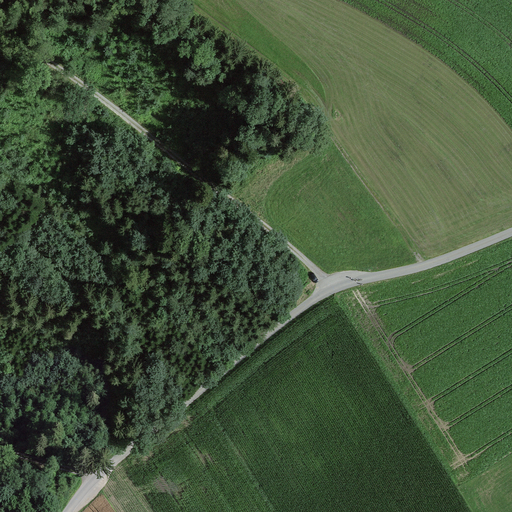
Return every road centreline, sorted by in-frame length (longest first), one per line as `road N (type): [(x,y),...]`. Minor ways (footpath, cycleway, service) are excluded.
road 1 (track): [(511,233),(425,267),(331,290),(94,479),(69,511)]
road 2 (track): [(0,34),(92,89),(287,242),(331,290)]
